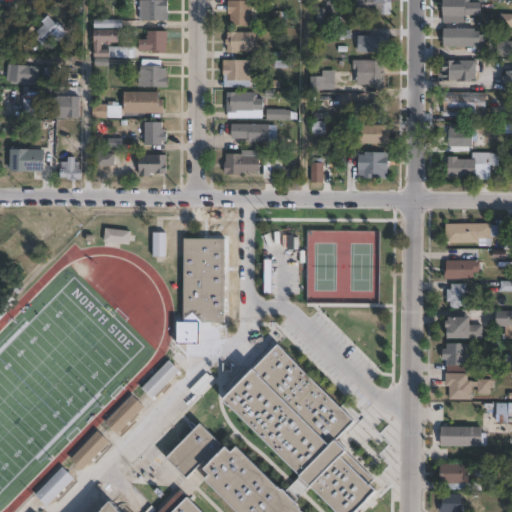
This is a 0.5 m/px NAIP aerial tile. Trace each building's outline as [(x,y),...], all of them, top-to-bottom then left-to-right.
[(169,0),(169,20),(141,20),(141,0),(169,0)] [(251,0),(250,4),(252,4),(252,8),(251,8),(251,25),(231,25),(231,14),(229,14),(229,0),(251,0)] [(317,0),(317,17),(337,17),(337,0),(317,0)] [(393,0),(393,9),(392,9),(392,14),(374,14),(374,8),(356,8),(356,0),(393,0)] [(466,0),(466,2),(475,2),(475,15),(467,14),(467,16),(443,16),(443,0),(466,0)] [(327,28),(317,28),(317,7),(326,7),(327,28)] [(48,15),(56,24),(58,22),(68,32),(52,48),(48,43),(44,46),(36,38),(40,35),(36,31),(44,24),(42,21),(48,15)] [(123,28),(95,28),(95,19),(123,19),(123,28)] [(476,28),(476,31),(481,31),(481,34),(485,34),(485,47),(482,47),(482,48),(477,48),(477,47),(444,47),(444,28),(476,28)] [(120,42),(112,42),(112,45),(106,45),(106,42),(103,42),(103,49),(110,49),(110,46),(136,46),(136,57),(95,57),(95,29),(120,29),(120,42)] [(168,31),(167,53),(154,53),(154,51),(140,50),(140,39),(148,39),(148,30),(168,31)] [(255,40),(255,51),(238,51),(238,52),(228,53),(228,44),(226,44),(226,37),(228,37),(228,32),(257,32),(257,40),(255,40)] [(388,36),(388,38),(392,38),(392,52),(359,52),(359,35),(388,36)] [(511,56),(499,56),(499,42),(511,42),(511,56)] [(162,59),(162,66),(167,66),(167,76),(168,76),(168,90),(139,89),(139,72),(137,72),(137,64),(142,64),(142,59),(162,59)] [(254,60),(254,66),(256,66),(256,71),(254,71),(254,75),(256,75),(256,80),(251,80),(251,87),(225,87),(225,74),(224,74),(224,60),(254,60)] [(384,60),(384,70),(385,70),(385,75),(384,75),(384,88),(373,88),(373,84),(358,84),(358,69),(354,69),(354,60),(384,60)] [(477,60),(477,65),(480,65),(480,71),(477,71),(477,79),(472,79),(472,81),(461,81),(461,79),(458,79),(458,80),(444,80),(444,77),(439,77),(439,63),(445,63),(445,60),(477,60)] [(40,67),(38,84),(7,81),(8,64),(40,67)] [(325,93),(312,93),(312,76),(324,76),(324,69),(336,69),(336,90),(325,90),(325,93)] [(511,69),(502,70),(502,87),(511,87),(511,69)] [(160,91),(160,99),(164,99),(164,108),(166,108),(166,113),(125,113),(125,91),(160,91)] [(257,92),(257,98),(264,98),(264,110),(263,110),(263,118),(228,118),(228,113),(227,113),(228,92),(257,92)] [(490,93),(490,100),(487,100),(487,116),(444,115),(445,92),(490,93)] [(80,96),(80,97),(82,97),(82,101),(80,101),(80,118),(57,118),(57,116),(50,116),(50,96),(80,96)] [(384,100),(384,106),(385,106),(385,113),(383,113),(383,118),(373,118),(373,115),(357,115),(357,103),(373,103),(373,100),(384,100)] [(108,119),(94,119),(94,104),(108,104),(108,119)] [(294,112),(294,119),(292,119),(292,120),(267,119),(268,108),(286,109),(286,110),(292,110),(292,111),(294,112)] [(326,135),(313,135),(313,121),(327,121),(326,135)] [(167,133),(167,141),(164,141),(164,146),(145,145),(145,122),(163,122),(163,129),(165,129),(165,132),(167,133)] [(270,124),(270,141),(255,141),(255,143),(249,143),(249,138),(232,138),(232,124),(270,124)] [(463,124),(463,129),(474,129),(474,147),(448,147),(449,129),(451,129),(451,124),(463,124)] [(391,144),(354,144),(354,125),(391,125),(391,144)] [(45,148),(45,167),(44,167),(44,172),(10,171),(10,170),(6,170),(6,164),(10,164),(10,149),(13,149),(13,147),(45,148)] [(261,150),(260,172),(245,172),(244,175),(226,175),(226,154),(243,154),(243,150),(261,150)] [(104,151),(104,153),(115,153),(115,154),(120,154),(120,165),(115,165),(115,166),(98,166),(98,153),(98,151),(104,151)] [(388,178),(360,178),(360,154),(365,154),(365,152),(388,153),(388,178)] [(500,153),(500,166),(491,165),(491,180),(449,180),(449,169),(446,169),(446,164),(449,164),(449,157),(458,157),(458,159),(477,160),(477,158),(473,157),(473,153),(500,153)] [(151,176),(139,176),(140,154),(167,155),(166,173),(151,173),(151,176)] [(80,162),(80,169),(82,169),(81,180),(77,179),(76,181),(71,181),(71,180),(67,179),(67,178),(61,178),(61,162),(68,162),(68,157),(76,157),(76,162),(80,162)] [(283,157),(283,161),(295,161),(295,165),(299,165),(299,179),(275,179),(275,188),(266,188),(266,178),(265,178),(264,157),(283,157)] [(325,163),(324,183),(312,183),(312,163),(313,163),(313,158),(323,158),(323,163),(325,163)] [(492,243),(447,244),(446,224),(492,224),(492,243)] [(135,236),(134,242),(130,241),(130,245),(104,242),(105,228),(132,231),(131,235),(135,236)] [(166,233),(166,257),(153,257),(154,232),(166,233)] [(224,241),(223,322),(184,321),(185,241),(224,241)] [(475,279),(452,279),(452,281),(448,281),(448,279),(445,279),(445,268),(447,268),(447,260),(480,260),(481,273),(475,273),(475,279)] [(467,284),(467,289),(469,289),(469,293),(467,293),(467,297),(469,297),(469,307),(460,306),(460,308),(451,308),(451,302),(448,302),(448,289),(452,290),(452,284),(467,284)] [(511,326),(497,326),(498,311),(511,311),(511,326)] [(471,317),(471,325),(483,325),(483,339),(449,338),(449,328),(447,328),(447,321),(450,321),(450,317),(471,317)] [(468,344),(474,344),(474,350),(479,351),(479,362),(468,362),(468,372),(447,372),(447,360),(443,360),(443,349),(447,349),(447,343),(468,344)] [(357,419),(333,445),(378,489),(355,511),(335,511),(311,487),(309,490),(298,479),(302,475),(224,398),(278,344),(357,419)] [(179,371),(152,398),(142,387),(168,361),(179,371)] [(469,374),(469,381),(473,381),(473,400),(450,400),(450,387),(446,387),(447,373),(469,374)] [(492,379),(492,380),(494,380),(494,388),(492,388),(492,394),(479,394),(479,379),(492,379)] [(143,407),(116,434),(106,423),(133,396),(143,407)] [(511,403),(511,422),(503,422),(503,415),(498,415),(498,403),(511,403)] [(222,444),(189,479),(167,458),(201,423),(222,444)] [(483,427),(483,433),(488,433),(488,446),(483,446),(483,447),(442,447),(442,427),(483,427)] [(109,443),(82,470),(71,459),(98,432),(109,443)] [(303,511),(239,511),(208,481),(212,476),(207,471),(233,443),(303,511)] [(470,464),(470,490),(441,489),(441,463),(470,464)] [(74,480),(47,507),(37,496),(63,469),(74,480)] [(159,511),(180,491),(201,511),(102,511),(112,502),(122,511),(159,511)] [(463,494),(463,501),(467,501),(467,511),(462,511),(441,511),(441,503),(443,503),(443,494),(463,494)]
